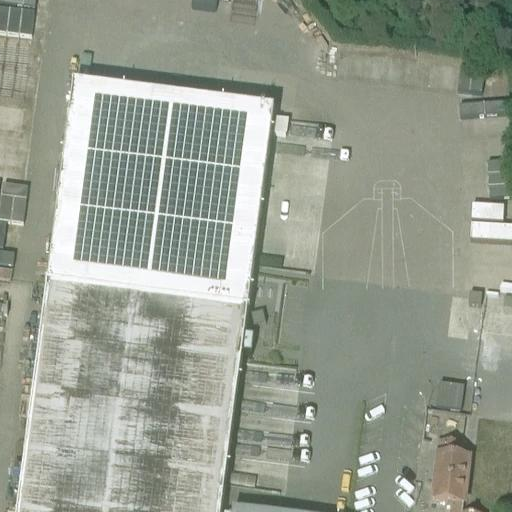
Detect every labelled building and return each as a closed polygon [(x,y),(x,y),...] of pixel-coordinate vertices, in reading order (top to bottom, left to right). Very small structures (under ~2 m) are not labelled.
[(2,0),(0,53),(0,79),(10,80),(9,94),(38,95),(41,41),(32,40),(33,27),(47,27),(48,2),(37,1),(36,0),(2,0)] [(440,104),(466,105),(467,69),(441,67),(440,104)] [(221,511),(242,360),(251,361),(253,344),(244,342),(247,317),(273,117),(73,91),(17,511),(221,511)] [(0,97),(0,121),(32,127),(36,104),(0,97)] [(18,161),(21,133),(0,130),(0,184),(26,188),(29,162),(18,161)] [(310,177),(336,178),(337,152),(311,151),(310,177)] [(511,302),(504,301),(502,311),(511,312),(511,302)] [(460,415),(464,390),(439,387),(436,412),(460,415)] [(468,464),(460,463),(461,450),(460,450),(439,447),(432,504),(446,506),(446,511),(450,511),(454,511),(460,511),(461,508),(463,508),(468,464)]
